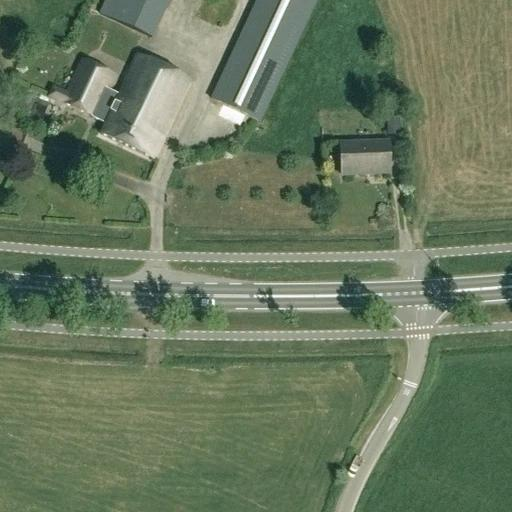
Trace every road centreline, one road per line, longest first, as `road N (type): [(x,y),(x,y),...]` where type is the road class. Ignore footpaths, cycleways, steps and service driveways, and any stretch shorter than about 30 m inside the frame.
road 1 (secondary): [(413,294),(207,296),(0,285)]
road 2 (unclassified): [(343,511),(413,366),(413,294)]
